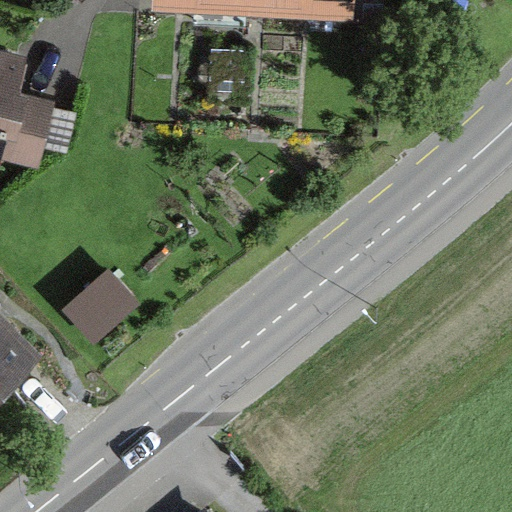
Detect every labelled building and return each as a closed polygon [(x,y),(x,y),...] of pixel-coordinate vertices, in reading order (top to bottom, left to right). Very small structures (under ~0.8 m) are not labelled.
[(390,0),(206,0),(390,9),(390,0)] [(0,37),(0,165),(60,177),(74,106),(47,100),(57,48),(0,37)] [(131,268),(84,308),(123,352),(169,312),(131,268)] [(63,359),(0,299),(0,421),(1,423),(63,359)] [(246,511),(228,493),(207,511),(246,511)]
